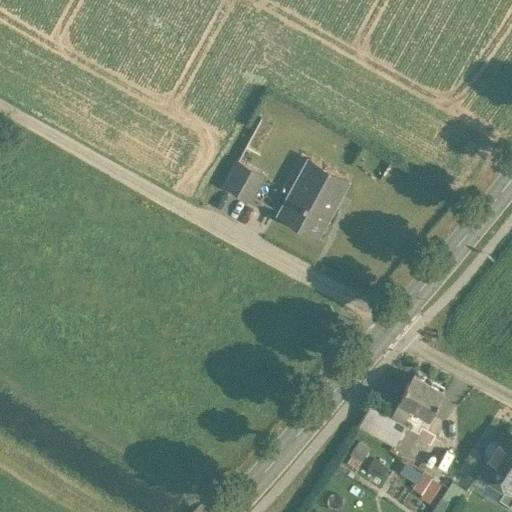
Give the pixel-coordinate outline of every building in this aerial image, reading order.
[(261,117),(244,149),(254,155),(272,121),(261,117)] [(311,156),(280,213),(316,233),(347,177),(311,156)] [(264,172),(238,158),(225,183),(251,197),(264,172)] [(444,388),(414,372),(400,398),(401,398),(392,415),(403,421),(412,405),(424,411),(430,414),(444,388)] [(392,415),(370,403),(359,422),(394,442),(405,422),(403,421),(392,415)] [(412,405),(403,421),(405,422),(415,427),(424,411),(412,405)] [(511,430),(507,427),(498,441),(496,440),(491,441),(487,447),(488,452),(490,453),(481,467),(507,485),(511,487),(511,430)] [(362,461),(367,441),(356,438),(350,458),(362,461)] [(432,476),(420,494),(429,500),(441,481),(432,476)] [(441,481),(429,500),(424,508),(430,511),(438,511),(453,489),(441,481)] [(511,487),(507,485),(500,496),(511,504),(511,487)]
